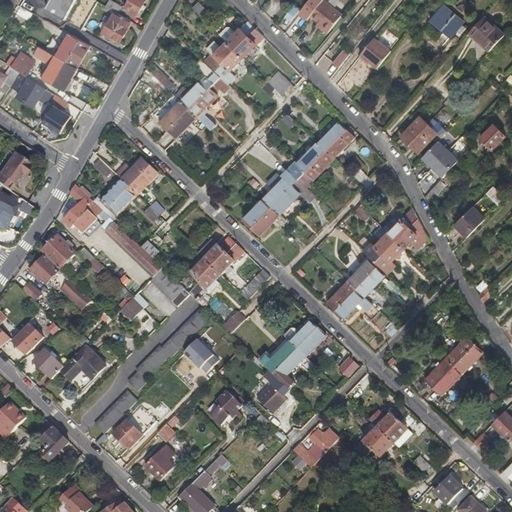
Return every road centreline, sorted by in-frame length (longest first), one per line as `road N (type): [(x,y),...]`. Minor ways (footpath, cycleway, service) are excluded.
road 1 (residential): [(108,109),(511,498)]
road 2 (residential): [(240,0),(400,167),(511,359)]
road 3 (residential): [(154,511),(0,362)]
road 4 (residential): [(108,109),(171,0)]
